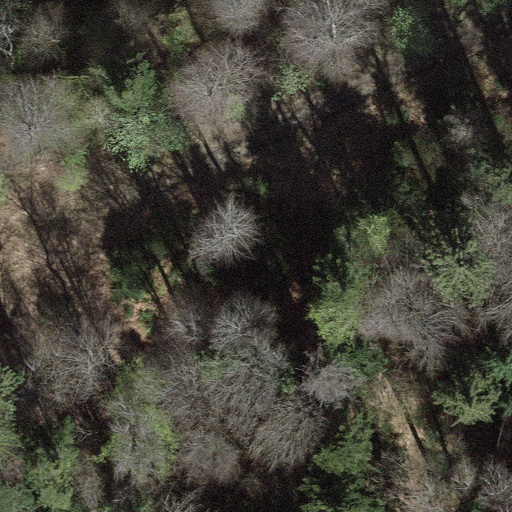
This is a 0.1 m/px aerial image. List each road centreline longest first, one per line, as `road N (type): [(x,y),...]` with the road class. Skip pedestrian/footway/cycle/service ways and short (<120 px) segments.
road 1 (track): [(511,18),(217,144),(0,271)]
road 2 (track): [(497,511),(280,389),(0,275)]
